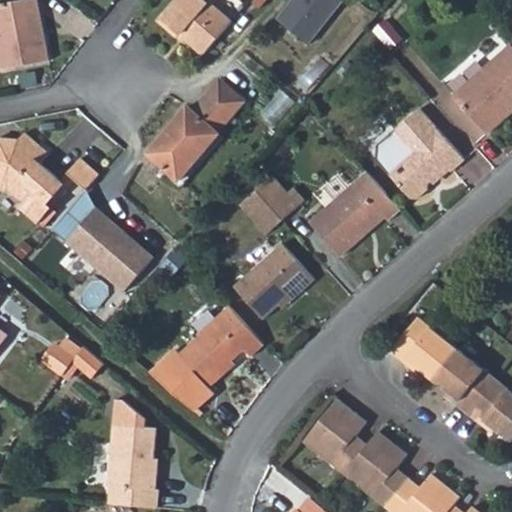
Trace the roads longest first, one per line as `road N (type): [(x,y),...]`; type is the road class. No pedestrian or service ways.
road 1 (residential): [(325,345),(511,175)]
road 2 (residential): [(511,477),(482,475),(325,345)]
road 3 (residential): [(220,511),(236,453),(325,345)]
